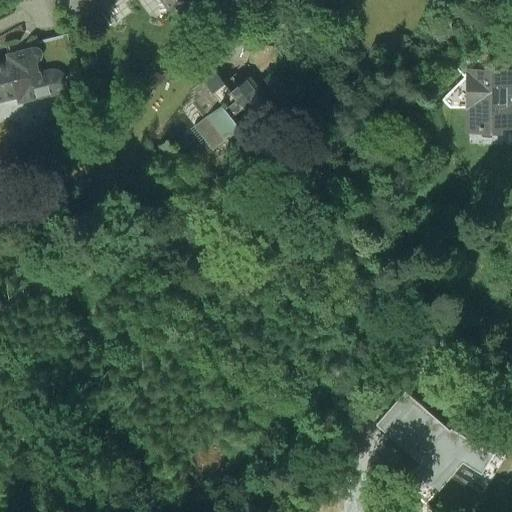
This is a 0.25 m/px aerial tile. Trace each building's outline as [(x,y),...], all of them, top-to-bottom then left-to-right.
[(83,0),(96,16),(117,0),(158,0),(169,14),(187,0),(83,0)] [(0,65),(0,103),(16,99),(17,105),(59,94),(63,90),(65,85),(64,79),(61,74),(56,71),(51,70),(47,71),(43,74),(38,76),(36,66),(40,63),(41,59),(40,55),(38,52),(32,51),(6,57),(8,64),(0,65)] [(250,76),(230,92),(212,68),(199,78),(203,81),(195,87),(196,89),(194,91),(196,93),(194,94),(195,97),(193,98),(195,100),(193,102),(205,117),(194,127),(206,143),(219,160),(233,149),(226,140),(240,129),(231,117),(242,108),(249,116),(258,108),(259,111),(262,109),(263,111),(265,109),(267,111),(269,109),(271,112),(272,110),(274,112),(276,110),(278,112),(282,109),(284,113),(300,100),(276,69),(264,78),(267,82),(259,87),(250,76)] [(511,73),(468,74),(469,136),(511,135),(511,73)] [(427,406),(406,390),(381,421),(423,458),(404,479),(427,500),(463,459),(480,469),(492,452),(452,426),(446,433),(423,409),(427,406)]
